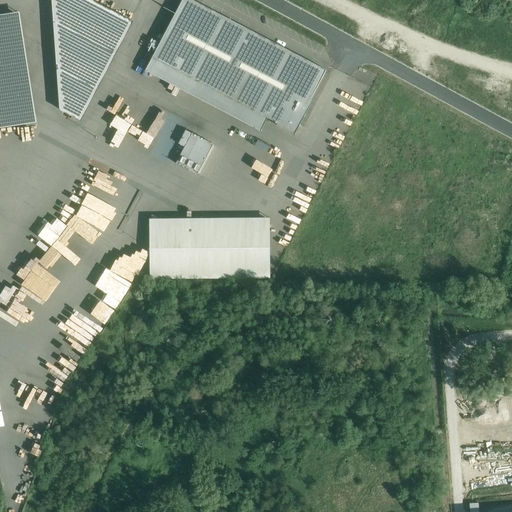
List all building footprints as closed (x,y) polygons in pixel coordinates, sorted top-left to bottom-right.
[(133,14),(99,0),(56,0),(63,108),(88,119),(133,14)] [(143,58),(151,61),(152,58),(277,124),(277,125),(294,135),(313,100),(311,99),(326,71),(191,0),(182,0),(161,41),(154,37),(143,58)] [(126,92),(124,96),(130,99),(123,112),(132,117),(141,100),(126,92)] [(147,133),(163,140),(175,110),(159,104),(147,133)] [(124,125),(129,117),(123,114),(118,122),(124,125)] [(118,131),(122,127),(108,116),(104,120),(118,131)] [(121,136),(132,142),(125,156),(133,160),(148,133),(133,125),(128,123),(121,136)] [(108,126),(100,142),(109,147),(118,131),(108,126)] [(343,145),(346,136),(324,126),(320,135),(343,145)] [(179,144),(184,147),(191,133),(186,131),(179,144)] [(192,134),(176,164),(197,175),(213,145),(192,134)] [(87,193),(108,202),(115,186),(109,183),(113,173),(98,167),(87,193)] [(91,223),(100,209),(80,196),(71,210),(91,223)] [(44,201),(34,216),(43,222),(38,230),(56,242),(61,234),(57,232),(63,224),(69,228),(77,217),(71,213),(68,217),(44,201)] [(127,233),(123,244),(133,248),(131,253),(148,259),(154,243),(127,233)] [(57,301),(79,262),(48,244),(43,253),(31,246),(26,254),(37,260),(20,289),(45,302),(48,296),(57,301)] [(18,299),(21,292),(11,287),(7,294),(18,299)] [(115,300),(122,304),(128,293),(121,289),(115,300)] [(20,300),(15,307),(41,326),(45,321),(32,312),(34,310),(20,300)] [(0,305),(0,311),(10,316),(12,311),(0,305)] [(29,345),(35,332),(10,321),(4,334),(29,345)] [(50,432),(55,420),(28,409),(24,417),(37,423),(35,426),(50,432)] [(419,471),(421,483),(430,482),(428,470),(419,471)] [(473,501),(472,511),(481,511),(482,501),(473,501)]
